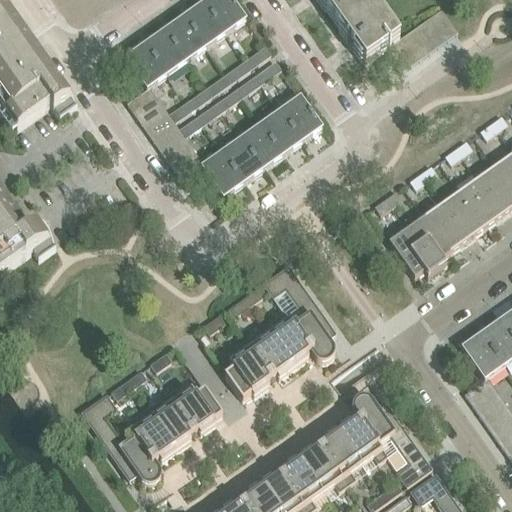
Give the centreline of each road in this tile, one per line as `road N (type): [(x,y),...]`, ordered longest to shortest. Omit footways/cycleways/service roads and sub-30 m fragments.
road 1 (residential): [(258,0),(354,136),(354,154),(208,255),(166,205)]
road 2 (residential): [(511,507),(399,346)]
road 3 (residential): [(511,266),(399,346)]
